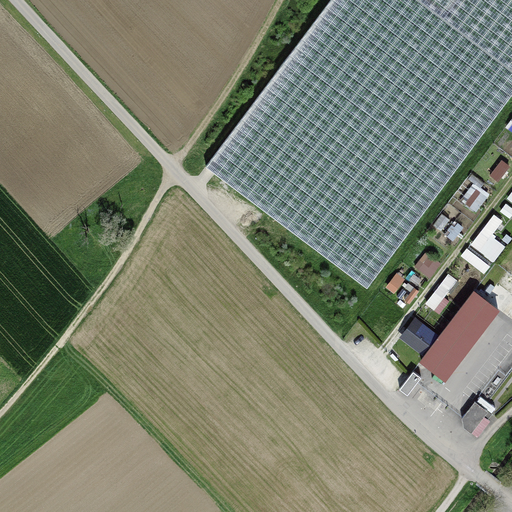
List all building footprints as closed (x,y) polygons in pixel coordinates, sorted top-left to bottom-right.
[(511,0),(330,0),(206,166),(367,286),(511,93),(511,0)] [(503,315),(506,316),(509,317),(511,317),(511,279),(497,299),(503,303),(501,307),(501,309),(502,312),(503,315)] [(445,378),(498,308),(474,290),(421,360),(445,378)] [(423,351),(435,335),(414,319),(405,331),(416,340),(413,344),(423,351)] [(421,376),(413,370),(399,388),(407,394),(421,376)] [(481,396),(477,401),(491,412),(495,407),(481,396)] [(472,431),(484,415),(488,418),(492,414),(475,401),(463,416),(464,426),(472,431)]
